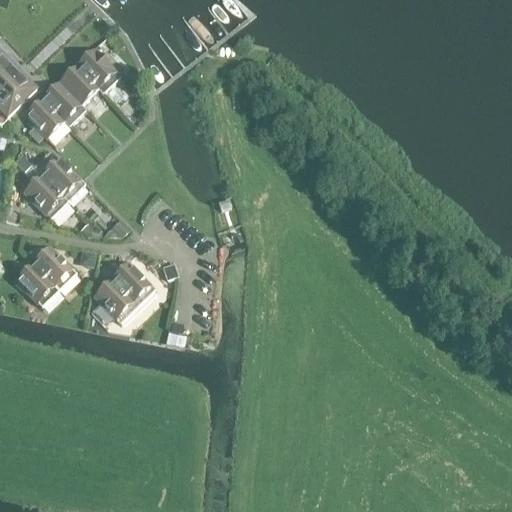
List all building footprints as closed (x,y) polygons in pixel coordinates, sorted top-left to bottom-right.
[(116,76),(95,54),(78,71),(99,92),(104,97),(121,80),(116,76)] [(0,129),(2,132),(39,96),(0,56),(0,129)] [(82,109),(99,92),(78,71),(61,87),(82,109)] [(61,87),(43,104),(65,126),(82,109),(61,87)] [(45,140),(47,143),(65,126),(43,104),(26,121),(35,130),(29,137),(39,146),(45,140)] [(30,171),(20,161),(14,167),(23,177),(30,171)] [(85,190),(59,163),(42,180),(68,207),(85,190)] [(51,224),(68,207),(42,180),(25,197),(51,224)] [(104,242),(105,243),(122,244),(130,236),(120,226),(104,242)] [(93,240),(97,237),(88,227),(79,237),(93,240)] [(77,279),(51,252),(34,269),(60,295),(77,279)] [(93,274),(96,259),(81,257),(79,271),(93,274)] [(134,307),(151,290),(129,268),(95,302),(116,323),(123,330),(140,314),(134,307)] [(59,296),(60,295),(34,269),(17,286),(38,307),(55,291),(59,296)] [(178,281),(175,271),(165,274),(168,284),(178,281)]
